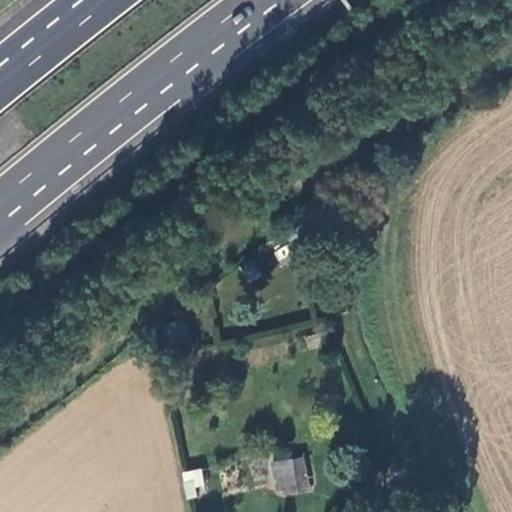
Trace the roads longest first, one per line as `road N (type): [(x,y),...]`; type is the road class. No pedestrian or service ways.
road 1 (trunk): [(0,204),(204,38),(265,0)]
road 2 (trunk): [(110,0),(0,94)]
